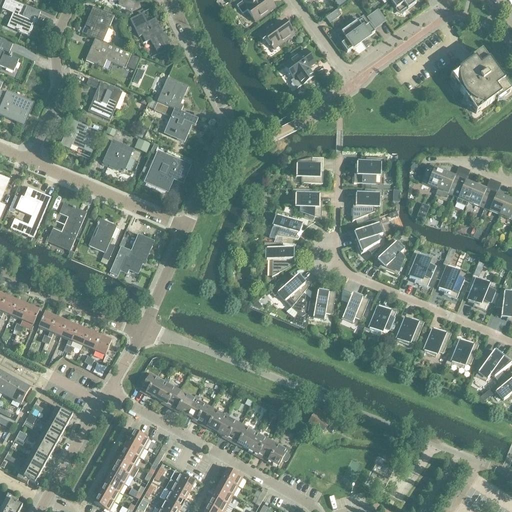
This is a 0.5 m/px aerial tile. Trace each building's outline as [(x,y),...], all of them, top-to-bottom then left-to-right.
[(36,24),(40,14),(8,0),(5,0),(2,8),(13,13),(11,18),(14,20),(11,27),(18,30),(17,32),(29,37),(35,23),(36,24)] [(113,0),(119,2),(118,5),(131,10),(134,4),(124,0),(113,0)] [(268,0),(243,0),(243,1),(236,6),(242,14),(247,11),(255,21),(274,8),(268,0)] [(407,10),(416,3),(413,0),(391,0),(389,1),(395,9),(396,9),(400,13),(407,9),(407,10)] [(86,36),(97,40),(103,43),(114,17),(111,15),(113,12),(104,8),(103,12),(93,8),(84,28),(88,30),(86,36)] [(329,24),(341,16),(337,10),(325,18),(329,24)] [(372,14),(380,25),(385,22),(377,10),(372,14)] [(155,20),(147,24),(142,14),(130,21),(139,38),(142,36),(146,43),(150,41),(158,55),(170,49),(155,20)] [(380,25),(372,14),(367,18),(375,29),(380,25)] [(346,24),(361,43),(374,33),(368,25),(367,26),(363,19),(358,22),(354,18),(346,24)] [(285,23),(276,29),(272,24),(256,35),(262,42),(266,39),(273,50),(294,35),(285,23)] [(361,43),(346,24),(339,31),(341,34),(337,38),(341,44),(340,45),(347,53),(361,43)] [(0,66),(14,73),(19,60),(8,55),(13,45),(1,40),(0,41),(0,66)] [(132,55),(103,43),(97,40),(94,48),(92,47),(86,62),(103,69),(107,61),(126,69),(132,55)] [(284,67),(293,80),(290,82),(296,90),(302,85),(302,86),(313,78),(307,69),(314,64),(305,51),(284,67)] [(492,106),(502,99),(511,92),(481,53),(468,62),(469,64),(450,78),(454,84),(456,83),(462,89),(459,91),(467,101),(469,100),(474,106),(472,108),(476,114),(490,104),(492,106)] [(139,84),(145,71),(139,69),(133,81),(139,84)] [(97,90),(90,108),(88,112),(110,122),(115,110),(114,109),(119,99),(119,100),(122,93),(89,79),(86,85),(97,90)] [(167,79),(157,103),(181,113),(183,107),(180,106),(188,88),(181,84),(180,85),(167,79)] [(0,91),(0,116),(4,118),(5,116),(17,121),(17,123),(24,126),(33,105),(13,96),(14,95),(7,92),(6,94),(0,91)] [(195,127),(198,120),(181,113),(157,103),(156,105),(150,103),(148,107),(154,110),(153,111),(171,118),(164,134),(177,139),(176,140),(184,144),(192,126),(195,127)] [(69,150),(71,146),(91,155),(100,133),(74,122),(71,130),(68,128),(60,146),(69,150)] [(138,140),(136,146),(147,150),(149,145),(138,140)] [(106,155),(102,164),(123,173),(127,164),(133,150),(112,142),(106,155)] [(158,154),(145,183),(167,192),(173,178),(182,182),(189,167),(158,154)] [(301,178),(301,184),(322,185),(322,178),(320,178),(320,167),(311,167),(312,159),(293,163),(293,167),(296,167),(295,178),(296,178),(301,178)] [(380,174),(381,165),(383,166),(384,159),(365,159),(365,164),(357,164),(356,164),(356,175),(353,175),(353,184),(374,185),(375,174),(380,174)] [(437,190),(444,173),(428,167),(421,184),(437,190)] [(445,199),(447,194),(453,197),(460,180),(444,173),(437,190),(435,195),(445,199)] [(0,218),(5,206),(0,203),(0,201),(9,181),(0,176),(0,218)] [(460,180),(453,197),(458,199),(456,203),(466,208),(468,203),(475,186),(460,180)] [(484,209),(491,192),(475,186),(468,203),(484,209)] [(33,239),(51,199),(50,199),(50,200),(43,197),(42,200),(38,198),(40,194),(28,189),(19,209),(33,215),(28,226),(14,220),(10,229),(33,239)] [(299,212),(306,215),(304,219),(312,222),(313,218),(320,220),(321,220),(321,207),(319,207),(319,196),(319,197),(310,196),(311,191),(292,190),(292,196),(295,196),(294,208),(295,208),(295,207),(300,207),(300,212),(299,212)] [(379,206),(380,197),(382,197),(382,191),(364,190),(364,196),(356,196),(356,195),(355,195),(355,206),(352,206),(352,222),(374,214),(374,213),(373,213),(374,205),(379,206)] [(491,192),(484,209),(499,216),(506,199),(491,192)] [(511,201),(506,199),(499,216),(511,221),(511,201)] [(422,203),(417,216),(425,219),(430,206),(422,203)] [(86,214),(72,208),(72,209),(63,205),(59,215),(68,219),(62,234),(52,230),(47,243),(70,253),(86,214)] [(276,217),(273,228),(278,230),(276,237),(276,244),(282,244),(283,238),(297,240),(299,238),(300,237),(299,236),(297,235),(300,225),(292,222),(294,217),(276,211),(274,216),(276,217)] [(360,255),(367,251),(371,255),(379,247),(377,244),(379,243),(377,238),(382,236),(378,225),(381,224),(378,218),(361,225),(363,230),(354,234),(358,244),(356,245),(360,255)] [(104,254),(102,259),(100,263),(107,266),(115,247),(109,245),(116,227),(99,220),(98,224),(97,224),(96,226),(97,226),(96,229),(98,230),(94,239),(92,238),(88,247),(104,254)] [(126,231),(120,246),(131,250),(137,235),(126,231)] [(126,257),(122,267),(119,272),(126,275),(128,271),(137,275),(143,261),(145,262),(153,243),(138,236),(129,258),(126,257)] [(399,256),(403,252),(396,244),(398,242),(393,237),(380,250),(384,254),(377,261),(385,269),(383,270),(383,271),(398,277),(398,276),(397,276),(404,260),(403,260),(399,256)] [(282,250),(282,244),(276,244),(264,244),(263,250),(266,250),(266,261),(272,261),(271,277),(271,278),(295,266),(294,263),(294,261),(293,261),(291,261),(292,250),(282,250)] [(419,283),(418,285),(427,289),(435,269),(425,265),(427,260),(419,256),(420,254),(414,252),(407,268),(412,271),(409,278),(409,279),(419,283)] [(107,274),(113,277),(119,263),(113,261),(107,274)] [(464,281),(454,277),(456,272),(448,268),(449,266),(443,264),(436,280),(442,283),(438,290),(438,291),(448,295),(447,297),(456,301),(464,281)] [(476,309),(485,313),(495,288),(477,280),(478,278),(473,276),(466,292),(471,295),(468,302),(467,303),(477,307),(476,309)] [(285,278),(269,291),(274,297),(278,294),(285,303),(285,302),(291,309),(302,318),(304,316),(307,298),(303,294),(307,289),(308,287),(306,285),(305,284),(303,286),(297,278),(297,277),(290,283),(285,278)] [(511,294),(504,293),(504,291),(501,290),(493,308),(501,309),(500,319),(511,320),(511,322),(511,323),(511,294)] [(313,319),(324,321),(325,314),(332,315),(331,316),(332,316),(335,293),(332,293),(328,293),(328,296),(317,294),(315,303),(310,302),(307,320),(313,321),(313,319)] [(352,324),(355,319),(360,321),(369,301),(362,299),(361,301),(351,296),(348,305),(341,302),(338,321),(341,322),(342,320),(352,324)] [(10,317),(17,302),(6,297),(0,310),(0,322),(4,314),(10,317)] [(17,302),(10,317),(21,322),(28,306),(17,302)] [(39,311),(28,306),(21,322),(33,327),(39,311)] [(378,308),(376,313),(371,311),(363,331),(369,333),(370,331),(380,335),(381,335),(380,335),(382,330),(388,332),(396,313),(389,310),(388,312),(378,308)] [(45,313),(38,329),(49,334),(56,318),(45,313)] [(56,318),(49,334),(47,338),(44,344),(48,346),(53,335),(60,338),(67,323),(56,318)] [(417,321),(416,323),(405,319),(402,327),(397,325),(390,342),(396,345),(397,342),(408,347),(408,346),(407,346),(409,341),(415,344),(423,324),(417,321)] [(70,347),(72,343),(71,343),(78,327),(67,323),(60,338),(68,342),(63,352),(67,354),(70,347)] [(82,348),(89,332),(78,327),(71,343),(72,343),(82,348)] [(444,332),(443,335),(433,330),(429,339),(425,337),(418,354),(423,356),(424,353),(435,358),(435,357),(437,352),(443,355),(451,335),(444,332)] [(89,332),(82,348),(93,352),(100,337),(89,332)] [(100,337),(93,352),(105,357),(111,341),(100,337)] [(464,364),(470,366),(478,346),(471,344),(470,346),(460,342),(457,350),(452,348),(445,365),(451,367),(452,365),(462,369),(463,369),(462,368),(464,364)] [(481,355),(474,373),(476,375),(475,377),(475,378),(485,382),(486,382),(491,376),(494,378),(511,364),(511,360),(504,357),(503,357),(503,358),(502,360),(493,353),(487,360),(481,355)] [(12,379),(3,374),(0,379),(0,394),(3,396),(12,379)] [(156,400),(167,380),(165,379),(163,382),(150,375),(140,393),(146,396),(147,395),(156,400)] [(511,379),(508,382),(505,378),(490,389),(494,394),(496,393),(503,401),(509,396),(511,397),(511,379)] [(21,384),(12,379),(3,396),(12,401),(21,384)] [(167,380),(156,400),(166,405),(165,406),(171,410),(181,392),(167,384),(169,381),(167,380)] [(33,391),(21,384),(12,401),(21,406),(27,396),(29,397),(33,391)] [(181,392),(171,410),(177,413),(177,412),(187,417),(198,397),(195,396),(194,399),(181,392)] [(201,426),(211,409),(198,401),(198,400),(199,398),(198,397),(187,417),(196,422),(195,423),(201,426)] [(317,410),(313,407),(310,411),(314,414),(307,424),(323,434),(333,419),(317,409),(317,410)] [(72,417),(56,408),(51,417),(67,426),(72,417)] [(211,409),(201,426),(207,430),(208,428),(217,434),(228,414),(226,412),(224,416),(211,409)] [(228,414),(217,434),(227,439),(226,440),(231,443),(241,425),(228,418),(230,415),(228,414)] [(62,435),(67,426),(51,417),(46,426),(62,435)] [(241,425),(231,443),(237,447),(238,445),(247,450),(258,430),(256,429),(254,433),(241,425)] [(57,444),(62,435),(46,426),(41,435),(57,444)] [(258,430),(247,450),(257,456),(256,457),(262,460),(272,442),(259,435),(261,432),(258,430)] [(128,441),(144,450),(149,441),(133,432),(128,441)] [(52,453),(57,444),(41,435),(36,444),(52,453)] [(123,450),(139,459),(144,450),(128,441),(123,450)] [(289,455),(286,454),(290,448),(287,446),(285,450),(272,442),(262,460),(268,463),(268,462),(278,468),(282,462),(284,463),(287,463),(290,458),(289,455)] [(48,462),(52,453),(36,444),(31,452),(48,462)] [(139,459),(123,450),(118,459),(134,468),(134,467),(139,459)] [(43,470),(48,462),(31,452),(26,461),(43,470)] [(161,460),(157,457),(154,463),(152,466),(157,468),(161,460)] [(118,459),(113,468),(129,477),(134,479),(139,470),(134,467),(134,468),(118,459)] [(38,479),(43,470),(26,461),(21,470),(38,479)] [(393,471),(376,463),(372,472),(389,480),(393,471)] [(147,475),(152,477),(157,468),(152,466),(147,475)] [(113,468),(108,477),(124,485),(129,477),(113,468)] [(16,479),(27,485),(29,482),(35,485),(38,479),(21,470),(16,479)] [(243,478),(227,470),(222,479),(237,488),(243,478)] [(179,474),(174,483),(174,484),(190,492),(195,483),(179,474)] [(103,486),(119,494),(124,485),(108,477),(103,486)] [(217,488),(232,497),(237,488),(222,479),(217,488)] [(185,501),(190,492),(174,484),(174,483),(170,481),(165,491),(169,493),(169,492),(185,501)] [(119,494),(103,486),(98,495),(114,503),(119,494)] [(212,497),(228,506),(232,497),(217,488),(212,497)] [(164,501),(180,510),(185,501),(169,492),(169,493),(164,501)] [(18,501),(7,495),(2,505),(14,511),(19,511),(22,508),(16,505),(18,501)] [(109,511),(114,503),(98,495),(93,504),(107,511),(109,511)] [(224,511),(228,506),(212,497),(207,506),(217,511),(224,511)] [(159,510),(162,511),(179,511),(180,510),(164,501),(159,510)]
